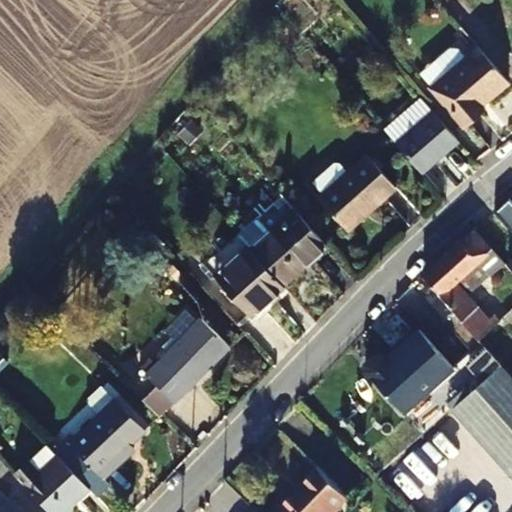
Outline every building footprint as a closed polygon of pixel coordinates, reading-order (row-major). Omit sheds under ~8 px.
[(444,77),(432,88),(464,124),(482,110),(479,106),(508,80),(479,46),(465,58),(458,49),(450,48),(437,60),(436,68),(444,77)] [(180,114),(189,123),(205,106),(195,96),(180,114)] [(435,113),(421,97),(383,128),(397,144),(435,113)] [(459,140),(435,113),(397,144),(421,173),(459,140)] [(368,155),(349,172),(341,162),(335,162),(318,177),(316,175),(310,180),(311,184),(322,197),(319,199),(348,232),(397,187),(368,155)] [(294,207),(266,232),(251,247),(284,283),(327,244),(294,207)] [(248,244),(251,247),(266,232),(256,220),(240,234),(248,244)] [(422,275),(479,339),(501,320),(494,312),(488,317),(468,294),(490,274),(492,276),(506,262),(475,229),(422,275)] [(251,247),(248,244),(214,274),(251,317),(286,286),(284,283),(251,247)] [(159,386),(143,401),(150,408),(160,418),(231,348),(201,319),(156,364),(150,358),(142,366),(148,372),(146,373),(159,386)] [(403,412),(453,366),(419,329),(386,360),(382,356),(376,355),(365,366),(365,371),(403,412)] [(452,408),(511,475),(511,376),(501,364),(452,408)] [(124,449),(130,444),(145,429),(116,397),(114,400),(101,387),(86,402),(99,415),(70,443),(77,452),(70,458),(84,474),(79,477),(88,487),(97,495),(110,483),(104,477),(129,454),(124,449)] [(135,449),(130,444),(124,449),(129,454),(135,449)] [(79,477),(58,455),(39,472),(29,462),(16,475),(51,511),(63,511),(88,487),(79,477)] [(304,482),(308,486),(285,509),(288,511),(335,511),(349,499),(318,469),(304,482)] [(0,511),(23,511),(12,500),(0,511)]
